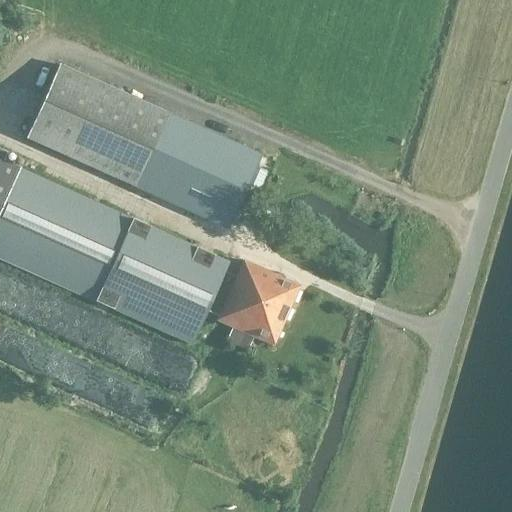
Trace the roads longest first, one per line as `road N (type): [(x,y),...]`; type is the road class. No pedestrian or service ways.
road 1 (track): [(479,227),(65,54),(37,58),(0,115)]
road 2 (track): [(448,340),(30,161),(0,126)]
road 3 (unclassified): [(398,511),(511,119)]
